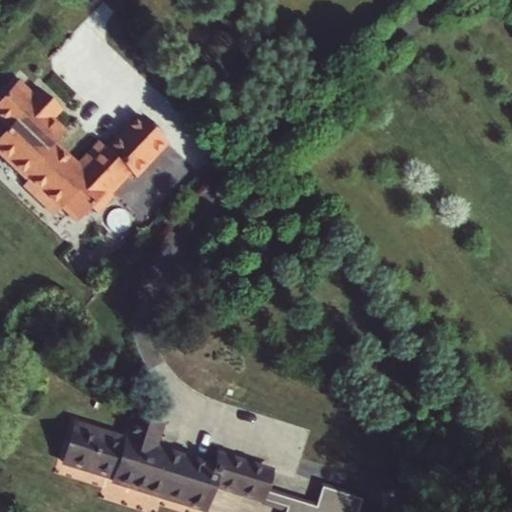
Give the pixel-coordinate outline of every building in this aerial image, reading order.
[(18,82),(14,85),(28,99),(32,95),(18,82)] [(52,120),(61,110),(37,89),(32,95),(28,99),(14,85),(0,100),(0,116),(10,126),(7,130),(0,137),(0,155),(29,182),(33,178),(44,189),(36,198),(55,216),(62,208),(78,223),(92,208),(97,213),(113,196),(111,194),(108,192),(116,183),(119,186),(131,173),(136,178),(168,143),(139,116),(107,149),(100,142),(78,166),(53,144),(64,132),(52,120)] [(0,123),(7,130),(10,126),(0,116),(0,123)] [(24,187),(36,198),(44,189),(33,178),(29,182),(24,187)] [(111,194),(119,186),(116,183),(108,192),(111,194)] [(357,511),(362,499),(322,487),(315,508),(265,491),(271,471),(220,454),(215,468),(151,448),(158,427),(133,419),(126,441),(77,425),(65,462),(114,477),(113,480),(160,495),(162,490),(185,496),(183,502),(203,509),(212,484),(287,508),(285,511),(357,511)]
